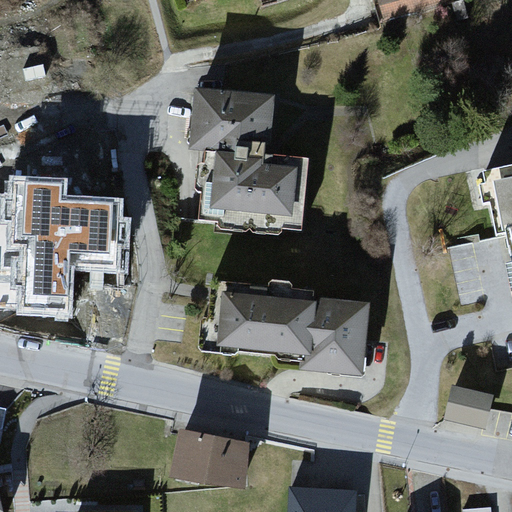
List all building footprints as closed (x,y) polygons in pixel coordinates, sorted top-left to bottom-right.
[(467,0),(381,0),(389,25),(468,4),(467,0)] [(273,97),(193,92),(190,151),(270,155),(273,97)] [(300,164),(211,156),(206,219),(295,226),(300,164)] [(511,169),(483,176),(511,304),(511,169)] [(0,201),(0,306),(19,307),(18,323),(74,325),(76,283),(127,285),(129,226),(126,226),(126,204),(70,202),(70,187),(7,185),(7,202),(0,201)] [(307,303),(219,295),(214,352),(302,360),(307,303)] [(369,307),(307,303),(302,360),(301,378),(363,382),(369,307)] [(493,399),(452,389),(443,427),(484,437),(493,399)] [(251,446),(179,432),(170,479),(242,493),(251,446)] [(355,511),(356,494),(288,493),(287,511),(355,511)]
